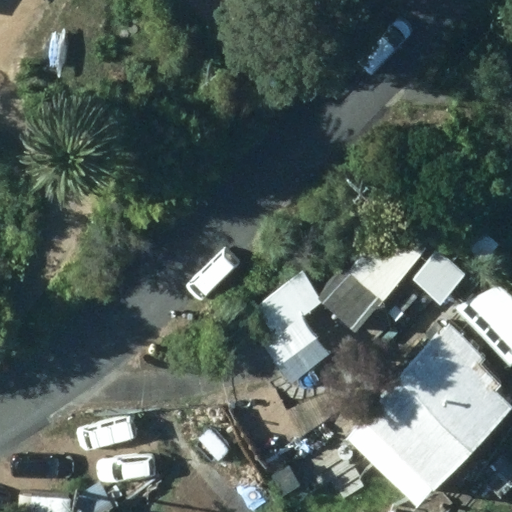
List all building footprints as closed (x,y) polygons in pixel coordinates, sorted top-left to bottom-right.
[(380,309),(426,251),(389,221),(342,279),(380,309)] [(500,247),(469,221),(453,240),(484,266),(500,247)] [(367,300),(310,357),(338,384),(395,327),(367,300)] [(486,362),(445,327),(358,429),(397,461),(382,478),(421,510),(432,497),(438,501),(511,414),(511,406),(497,393),(503,387),(481,368),(486,362)] [(484,511),(511,511),(511,460),(472,501),(484,511)]
